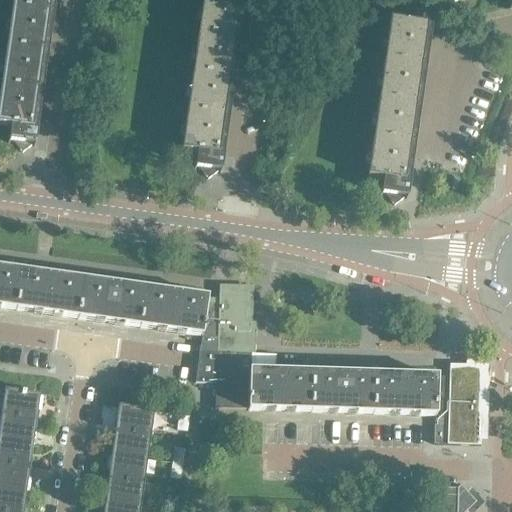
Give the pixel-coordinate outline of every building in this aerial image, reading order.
[(34,148),(37,131),(36,131),(54,0),(16,0),(16,9),(11,8),(8,29),(13,29),(10,48),(5,47),(2,68),(7,68),(5,87),(0,85),(0,107),(2,107),(0,119),(0,126),(10,128),(7,144),(9,144),(9,142),(13,143),(22,154),(33,145),(33,148),(34,148)] [(244,0),(201,0),(200,16),(204,17),(202,35),(197,34),(194,55),(199,56),(196,74),(191,73),(188,94),(193,95),(191,113),(186,112),(183,133),(188,133),(185,152),(180,151),(180,153),(196,155),(194,170),(195,171),(195,169),(199,169),(208,180),(219,172),(219,174),(220,174),(223,157),(222,157),(244,0)] [(429,22),(415,114),(419,115),(433,23),(429,22)] [(405,200),(406,200),(408,184),(402,184),(406,159),(401,158),(403,145),(408,146),(411,120),(406,119),(408,106),(413,107),(417,81),(412,80),(413,67),(418,68),(422,42),(417,41),(419,28),(424,29),(424,28),(387,23),(384,44),(389,44),(387,63),(382,62),(379,83),(384,83),(382,102),(377,101),(374,122),(379,122),(376,140),(371,140),(369,160),(374,161),(371,178),(366,178),(366,179),(382,181),(380,197),(381,197),(381,194),(385,195),(394,206),(405,198),(406,198),(405,200)] [(22,273),(0,269),(0,309),(16,312),(22,273)] [(84,282),(22,273),(16,312),(78,321),(84,282)] [(146,291),(84,282),(78,321),(140,330),(146,291)] [(218,301),(208,299),(205,319),(219,321),(219,324),(251,325),(251,324),(244,324),(244,305),(243,305),(243,295),(247,295),(247,294),(246,294),(246,292),(230,292),(230,294),(219,293),(220,287),(218,287),(218,301)] [(161,293),(146,291),(140,330),(200,338),(202,339),(205,319),(208,299),(161,293)] [(250,355),(251,325),(219,324),(219,321),(205,319),(202,339),(200,338),(198,354),(250,355)] [(249,368),(250,355),(198,354),(194,385),(215,386),(215,384),(248,385),(249,368)] [(448,379),(437,379),(436,418),(433,418),(433,446),(480,447),(482,367),(449,366),(448,379)] [(249,368),(248,385),(248,411),(247,411),(247,412),(310,414),(311,374),(260,372),(260,368),(249,368)] [(374,376),(311,374),(310,414),(373,416),(374,376)] [(436,418),(437,379),(398,377),(374,376),(373,416),(433,418),(436,418)] [(248,411),(248,385),(215,384),(215,386),(214,410),(247,411),(248,411)] [(5,392),(1,416),(35,421),(39,396),(25,394),(26,393),(21,393),(4,391),(4,392),(5,392)] [(118,407),(115,432),(149,437),(152,413),(153,413),(153,412),(136,410),(136,409),(132,408),(132,409),(118,407)] [(0,440),(32,445),(35,421),(1,416),(0,425),(0,440)] [(176,431),(186,433),(189,417),(179,416),(176,431)] [(145,461),(149,437),(115,432),(111,456),(145,461)] [(0,464),(28,469),(32,445),(0,440),(0,464)] [(182,466),(184,451),(174,449),(172,464),(182,466)] [(142,485),(145,461),(111,456),(108,480),(142,485)] [(0,489),(25,493),(28,469),(0,464),(0,489)] [(180,481),(182,466),(172,464),(170,479),(180,481)] [(138,509),(142,485),(108,480),(104,504),(138,509)] [(436,511),(466,511),(475,503),(459,487),(457,490),(437,489),(436,511)] [(0,511),(22,511),(25,493),(0,489),(0,511)] [(175,511),(177,499),(167,497),(164,511),(175,511)]
